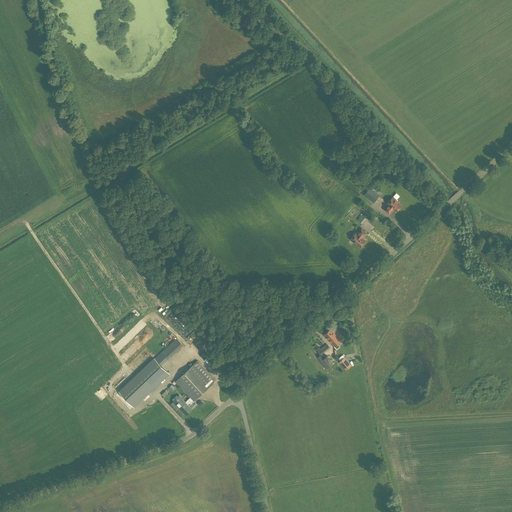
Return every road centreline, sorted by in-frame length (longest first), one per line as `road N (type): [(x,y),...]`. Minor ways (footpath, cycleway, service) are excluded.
road 1 (unclassified): [(233,397),(511,143)]
road 2 (unclassified): [(0,509),(174,445),(233,397)]
road 3 (unclassified): [(268,511),(233,397)]
